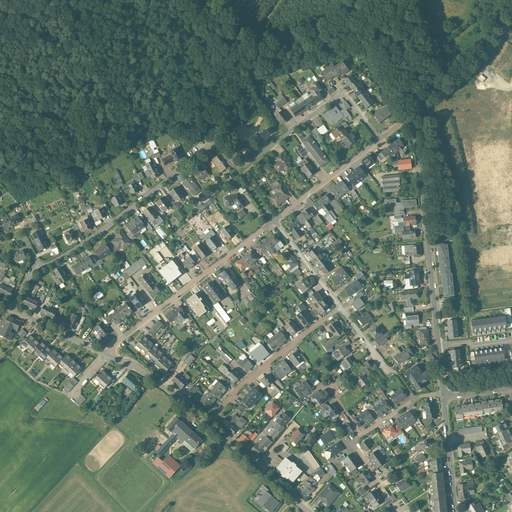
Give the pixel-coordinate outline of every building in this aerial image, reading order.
[(337,66),(342,73),(343,75),(349,71),(342,62),(337,66)] [(342,73),(337,66),(335,68),(332,65),(328,68),(334,76),(336,77),(342,73)] [(334,76),(328,68),(322,73),(328,81),(334,76)] [(350,76),(345,81),(349,87),(350,86),(355,82),(352,78),(350,76)] [(355,82),(350,86),(354,91),(360,87),(357,83),(355,81),(355,82)] [(315,94),(313,95),(305,101),(310,108),(318,102),(323,99),(318,92),(315,87),(312,89),(315,94)] [(360,87),(354,91),(358,97),(364,93),(361,89),(360,87)] [(364,93),(358,97),(363,103),(368,98),(365,94),(364,93)] [(287,102),(283,98),(279,101),(282,106),(287,102)] [(368,98),(363,103),(367,108),(373,104),(370,100),(368,98)] [(297,106),(296,107),(301,114),(310,108),(305,101),(297,106)] [(295,104),(289,108),(295,117),(301,114),(296,107),(297,106),(295,104)] [(386,106),(374,116),(379,123),(392,114),(386,106)] [(343,117),(335,107),(324,115),(330,123),(333,120),(335,123),(343,117)] [(287,119),(281,111),(275,116),(281,124),(287,119)] [(341,126),(332,132),(336,137),(338,135),(337,134),(343,129),(341,126)] [(316,127),(311,132),(316,139),(322,135),(316,127)] [(343,129),(337,134),(338,135),(342,140),(348,136),(343,129)] [(348,136),(342,140),(348,147),(349,148),(351,146),(351,144),(355,142),(353,139),(354,138),(351,134),(348,136)] [(313,143),(308,137),(301,142),(305,147),(309,152),(311,154),(318,149),(314,143),(314,142),(313,143)] [(156,138),(149,142),(152,148),(159,144),(156,138)] [(404,147),(399,140),(391,145),(396,152),(399,150),(403,156),(407,153),(403,147),(404,147)] [(391,145),(382,153),(385,158),(388,155),(390,157),(396,152),(391,145)] [(302,146),(297,150),(303,157),(307,154),(303,148),(302,146)] [(318,149),(311,154),(313,157),(317,162),(321,167),(328,162),(325,157),(325,156),(324,157),(318,149)] [(382,153),(375,158),(378,162),(385,158),(382,153)] [(171,155),(164,159),(166,164),(167,164),(168,167),(175,164),(171,155)] [(283,159),(281,155),(276,158),(279,162),(274,166),(279,172),(284,168),(286,171),(291,168),(288,165),(290,163),(285,157),(283,159)] [(369,156),(362,161),(368,168),(374,163),(369,156)] [(226,169),(216,157),(210,161),(220,173),(226,169)] [(305,159),(298,165),(301,169),(308,178),(315,172),(309,163),(308,164),(305,159)] [(410,160),(398,161),(399,166),(399,170),(411,169),(410,160)] [(153,162),(146,165),(148,171),(155,167),(153,162)] [(148,171),(150,176),(152,179),(159,176),(155,167),(148,171)] [(202,167),(195,173),(200,180),(208,174),(202,167)] [(363,172),(359,167),(356,170),(353,172),(360,181),(366,177),(363,173),(363,172)] [(371,177),(365,170),(363,172),(363,173),(366,177),(368,180),(371,177)] [(360,181),(353,172),(351,174),(347,177),(351,181),(351,182),(352,181),(355,185),(360,181)] [(399,175),(382,177),(383,193),(401,191),(399,179),(399,175)] [(186,180),(183,183),(186,186),(188,185),(191,189),(190,190),(194,196),(198,192),(197,191),(198,190),(197,189),(198,188),(190,177),(186,179),(186,180)] [(278,192),(270,198),(276,206),(283,201),(281,199),(284,197),(285,198),(289,195),(281,184),(280,185),(277,181),(274,184),(277,188),(275,189),(278,192)] [(355,185),(352,181),(351,182),(351,181),(348,183),(353,190),(354,191),(357,188),(355,185)] [(128,187),(123,189),(126,194),(130,192),(132,195),(139,192),(135,183),(128,187)] [(344,183),(337,188),(342,194),(343,195),(349,190),(344,183)] [(184,197),(177,187),(170,192),(175,198),(172,200),(175,205),(178,203),(176,201),(180,198),(181,199),(184,197)] [(337,188),(337,187),(331,192),(337,199),(342,194),(337,188)] [(238,195),(225,198),(227,206),(238,204),(240,206),(242,208),(246,205),(238,195)] [(326,195),(319,200),(329,212),(331,210),(327,205),(331,202),(326,195)] [(123,205),(119,196),(111,200),(113,205),(114,204),(115,208),(123,205)] [(164,197),(156,203),(163,212),(171,206),(169,204),(164,197)] [(319,200),(313,205),(318,212),(319,211),(321,214),(322,213),(330,224),(335,220),(329,212),(319,200)] [(402,203),(396,204),(396,200),(385,201),(386,209),(386,207),(389,207),(389,209),(396,208),(396,212),(403,211),(402,206),(405,206),(405,207),(416,206),(415,200),(402,201),(402,203)] [(339,207),(335,203),(335,202),(333,204),(333,205),(338,211),(339,213),(341,211),(339,207)] [(205,203),(202,205),(201,204),(196,207),(200,212),(207,207),(205,203)] [(156,214),(151,207),(147,210),(146,210),(147,211),(144,213),(148,218),(149,218),(152,222),(151,222),(152,222),(159,217),(156,214)] [(309,208),(304,212),(302,214),(307,221),(309,219),(314,216),(309,208)] [(103,209),(95,212),(97,217),(98,217),(99,221),(107,217),(103,209)] [(243,209),(238,214),(241,218),(247,213),(243,209)] [(159,211),(156,214),(159,217),(159,216),(163,221),(164,222),(166,220),(159,211)] [(17,214),(9,218),(12,225),(15,224),(16,224),(21,222),(17,214)] [(307,221),(302,214),(296,218),(302,225),(305,223),(307,221)] [(159,216),(159,217),(152,222),(154,225),(157,223),(158,225),(163,221),(159,216)] [(323,223),(317,216),(313,219),(318,226),(323,223)] [(146,227),(138,217),(132,222),(139,231),(139,232),(146,227)] [(402,218),(395,219),(395,220),(396,220),(396,222),(396,223),(404,222),(404,226),(409,225),(415,225),(415,224),(417,222),(415,221),(415,217),(402,218)] [(9,218),(0,222),(4,230),(9,228),(8,227),(12,225),(9,218)] [(296,218),(289,224),(288,226),(292,232),(298,228),(302,225),(296,218)] [(88,220),(80,223),(83,228),(85,232),(92,228),(88,220)] [(132,222),(125,226),(130,232),(133,236),(139,231),(132,222)] [(396,222),(394,223),(394,226),(394,230),(404,229),(403,226),(404,226),(404,222),(396,223),(396,222)] [(227,226),(220,231),(227,240),(234,235),(227,226)] [(298,228),(292,232),(297,239),(302,235),(303,235),(301,232),(299,230),(300,229),(298,228)] [(410,232),(404,232),(404,229),(394,230),(395,234),(402,233),(403,235),(404,235),(405,239),(415,238),(415,231),(410,232)] [(72,230),(65,234),(69,243),(76,239),(72,230)] [(44,239),(40,231),(32,235),(34,239),(35,239),(37,243),(44,239)] [(130,244),(120,231),(115,234),(117,238),(112,242),(114,244),(118,249),(121,247),(123,250),(130,244)] [(213,236),(209,231),(205,235),(206,236),(203,238),(206,242),(213,236)] [(330,231),(328,233),(329,235),(328,237),(332,243),(336,240),(330,231)] [(284,246),(275,234),(274,235),(273,235),(270,237),(270,238),(268,239),(273,246),(277,243),(281,248),(284,246)] [(220,245),(213,236),(206,242),(213,251),(220,245)] [(44,239),(37,243),(38,247),(40,252),(48,248),(44,239)] [(268,239),(262,244),(271,255),(274,253),(272,250),(270,249),(273,246),(268,239)] [(152,255),(165,245),(162,241),(149,251),(152,255)] [(105,243),(99,248),(94,252),(100,260),(101,261),(102,261),(112,253),(109,248),(105,243)] [(201,244),(194,249),(197,253),(204,248),(201,244)] [(271,255),(262,244),(256,249),(258,251),(257,251),(259,253),(261,256),(265,253),(269,258),(272,256),(271,255)] [(419,244),(406,246),(406,251),(409,250),(409,256),(420,255),(419,244)] [(439,260),(449,259),(447,245),(443,245),(443,244),(437,245),(439,260)] [(316,248),(315,249),(315,248),(310,252),(309,251),(305,254),(307,257),(310,255),(312,259),(319,254),(321,252),(322,252),(319,249),(320,248),(318,246),(315,248),(316,248)] [(204,248),(197,253),(202,259),(209,254),(204,248)] [(23,251),(14,255),(18,263),(23,260),(22,260),(26,258),(23,251)] [(158,252),(153,255),(158,263),(163,259),(158,252)] [(257,259),(251,252),(248,254),(253,262),(257,259)] [(298,264),(289,252),(284,255),(288,261),(285,263),(288,267),(290,270),(298,264)] [(319,254),(312,259),(316,264),(323,259),(320,255),(322,254),(321,252),(319,254)] [(185,258),(182,253),(178,256),(183,262),(186,259),(185,258)] [(193,255),(191,253),(189,255),(196,264),(198,262),(193,255)] [(253,262),(248,254),(243,257),(249,265),(253,262)] [(189,255),(185,258),(186,259),(183,262),(189,270),(196,264),(189,255)] [(89,257),(81,262),(86,269),(94,264),(89,257)] [(249,265),(243,257),(239,261),(245,268),(249,265)] [(146,264),(142,258),(137,261),(141,267),(146,264)] [(323,259),(316,264),(320,269),(327,264),(331,262),(331,261),(330,262),(329,260),(325,262),(323,259)] [(449,259),(439,260),(440,275),(441,275),(450,274),(449,259)] [(127,269),(125,270),(130,276),(141,267),(137,261),(130,267),(127,269)] [(173,261),(159,272),(169,285),(182,275),(178,270),(179,269),(173,261)] [(241,271),(245,268),(239,261),(235,263),(241,271)] [(81,262),(72,267),(77,275),(86,269),(81,262)] [(327,264),(320,269),(324,274),(331,269),(327,264)] [(61,267),(53,272),(58,280),(66,275),(61,267)] [(229,268),(220,275),(224,280),(233,274),(229,268)] [(298,269),(292,273),(296,278),(301,274),(298,269)] [(337,273),(331,278),(337,286),(347,278),(344,275),(346,274),(342,269),(337,273)] [(130,276),(125,270),(121,273),(126,279),(130,276)] [(413,271),(410,271),(410,272),(405,273),(406,279),(411,279),(411,285),(412,285),(418,285),(420,284),(419,270),(413,271)] [(361,277),(363,279),(366,277),(361,271),(354,276),(357,279),(361,277)] [(450,274),(441,275),(444,297),(454,296),(452,273),(450,274)] [(146,289),(153,283),(146,274),(139,280),(146,289)] [(233,274),(224,280),(228,285),(237,279),(233,274)] [(66,275),(58,280),(61,285),(69,280),(66,275)] [(307,278),(297,284),(304,293),(305,292),(310,288),(313,287),(307,278)] [(237,279),(228,285),(232,290),(240,284),(237,279)] [(384,280),(384,288),(393,288),(393,280),(384,280)] [(40,285),(33,281),(31,286),(36,288),(38,290),(38,289),(40,285)] [(353,283),(350,286),(349,286),(346,288),(350,295),(360,288),(358,285),(360,284),(357,281),(353,283)] [(223,298),(211,282),(208,284),(208,285),(203,288),(215,304),(218,302),(220,301),(224,298),(223,298)] [(153,298),(160,292),(153,283),(146,289),(153,298)] [(13,290),(7,287),(4,295),(10,298),(14,290),(13,290)] [(100,291),(92,296),(96,302),(104,296),(100,291)] [(129,292),(125,295),(129,300),(130,299),(130,298),(136,293),(135,291),(131,294),(129,292)] [(416,291),(401,293),(401,297),(407,297),(408,306),(414,306),(413,296),(417,296),(416,291)] [(146,303),(138,292),(136,293),(130,298),(130,299),(137,309),(146,303)] [(328,307),(317,292),(314,294),(310,298),(308,298),(319,313),(328,307)] [(363,295),(361,292),(354,297),(356,300),(359,298),(363,295)] [(196,293),(186,301),(189,306),(188,307),(195,315),(196,314),(199,318),(209,310),(196,293)] [(30,299),(26,297),(23,304),(29,307),(33,300),(30,299)] [(359,298),(356,300),(351,304),(356,311),(364,305),(359,298)] [(39,303),(33,300),(29,307),(35,310),(38,303),(39,303)] [(215,304),(213,306),(223,319),(227,315),(218,302),(215,304)] [(127,303),(121,308),(128,316),(133,312),(130,308),(127,303)] [(307,309),(303,303),(298,307),(302,312),(304,311),(307,309)] [(51,308),(45,305),(41,313),(47,316),(51,308)] [(186,315),(180,307),(173,312),(177,317),(180,321),(181,322),(187,317),(186,315)] [(57,311),(51,308),(47,316),(53,319),(57,311)] [(128,316),(121,308),(116,312),(122,320),(128,316)] [(74,314),(73,313),(67,325),(76,330),(80,320),(84,312),(81,310),(78,316),(74,314)] [(173,311),(166,316),(171,323),(174,320),(177,317),(173,312),(173,311)] [(302,312),(296,316),(304,326),(306,325),(307,325),(308,324),(309,323),(311,321),(304,311),(302,312)] [(372,319),(366,311),(357,319),(363,327),(372,319)] [(122,320),(116,312),(110,316),(113,320),(117,325),(122,320)] [(418,313),(403,315),(403,319),(403,320),(406,320),(406,321),(406,326),(411,325),(415,325),(414,322),(419,322),(418,313)] [(11,328),(16,320),(9,316),(5,325),(11,328)] [(279,318),(276,321),(280,327),(284,324),(279,318)] [(213,319),(207,323),(209,327),(216,322),(213,319)] [(16,320),(11,328),(17,331),(21,322),(16,320)] [(299,330),(292,321),(285,326),(292,335),(299,330)] [(103,322),(95,328),(98,333),(107,327),(103,322)] [(334,336),(341,331),(335,322),(328,328),(334,336)] [(3,329),(1,328),(0,330),(0,333),(6,336),(5,338),(10,340),(13,334),(9,332),(11,328),(5,325),(3,329)] [(107,327),(98,333),(102,338),(107,335),(111,332),(107,327)] [(382,334),(376,327),(369,333),(370,333),(369,334),(371,336),(372,336),(375,340),(382,334)] [(341,331),(334,336),(322,345),(328,353),(333,349),(332,348),(347,336),(342,330),(341,331)] [(280,331),(276,334),(276,335),(273,337),(279,345),(286,340),(285,339),(282,334),(280,331)] [(426,331),(420,331),(420,340),(422,340),(423,344),(429,344),(428,331),(426,331)] [(382,334),(375,340),(377,343),(384,338),(382,334)] [(26,340),(23,343),(28,348),(35,340),(30,335),(26,340)] [(149,341),(143,336),(136,344),(141,349),(149,341)] [(279,345),(273,337),(271,339),(270,339),(266,342),(268,344),(272,349),(272,350),(279,345)] [(384,338),(377,343),(380,346),(387,341),(384,338)] [(241,339),(236,343),(241,349),(246,345),(241,339)] [(35,340),(28,348),(33,352),(35,350),(40,345),(35,340)] [(149,341),(141,349),(147,353),(153,346),(154,345),(149,341)] [(313,341),(310,343),(315,352),(318,351),(313,341)] [(46,347),(41,343),(40,345),(35,350),(40,355),(46,347)] [(343,346),(332,353),(337,359),(341,356),(342,358),(346,355),(345,353),(348,351),(345,347),(344,345),(343,346)] [(147,353),(146,354),(151,358),(158,351),(153,346),(147,353)] [(261,346),(251,354),(255,359),(256,359),(258,362),(268,355),(261,346)] [(46,347),(40,355),(45,359),(46,358),(51,352),(46,347)] [(398,349),(406,360),(410,357),(409,356),(412,354),(408,348),(406,349),(404,350),(404,351),(403,351),(400,347),(398,349)] [(227,356),(221,350),(220,351),(218,349),(216,351),(220,355),(225,359),(227,356)] [(406,360),(398,349),(396,351),(399,355),(398,356),(397,355),(396,357),(394,358),(399,364),(402,362),(402,363),(406,360)] [(51,352),(46,358),(51,362),(58,355),(53,350),(51,352)] [(158,351),(151,358),(157,363),(163,356),(163,355),(158,351)] [(435,360),(429,352),(425,355),(431,363),(435,360)] [(296,353),(289,358),(295,366),(302,360),(299,356),(296,353)] [(58,355),(51,362),(56,367),(60,363),(63,359),(58,355)] [(63,359),(60,363),(65,367),(71,360),(66,355),(63,359)] [(190,355),(184,362),(189,366),(195,359),(190,355)] [(168,360),(163,356),(157,363),(156,363),(161,368),(168,360)] [(348,358),(341,363),(346,370),(353,365),(348,358)] [(252,366),(248,361),(247,361),(245,359),(243,361),(245,363),(241,367),(245,372),(252,366)] [(71,360),(65,367),(70,372),(76,364),(71,360)] [(168,360),(161,368),(166,373),(167,372),(171,367),(173,365),(168,360)] [(285,363),(284,361),(278,365),(286,375),(291,371),(291,370),(285,363)] [(293,368),(288,361),(285,363),(291,370),(293,368)] [(427,367),(422,361),(418,364),(423,370),(427,367)] [(353,378),(369,365),(367,362),(354,371),(356,374),(352,376),(353,378)] [(76,364),(70,372),(75,376),(81,369),(76,364)] [(286,375),(278,365),(273,369),(275,371),(280,378),(280,379),(286,375)] [(369,365),(353,378),(356,382),(357,381),(362,387),(368,382),(363,376),(372,369),(369,365)] [(421,372),(416,365),(405,373),(407,377),(406,377),(409,381),(409,380),(412,384),(413,386),(414,386),(417,390),(420,388),(420,389),(424,386),(422,384),(425,382),(425,383),(427,381),(430,378),(430,377),(428,375),(429,374),(427,371),(421,375),(419,373),(421,372)] [(229,373),(227,376),(234,382),(240,376),(232,369),(229,373)] [(98,375),(95,378),(95,379),(100,383),(108,375),(102,371),(98,375)] [(280,378),(275,371),(272,373),(276,379),(278,380),(280,378)] [(128,386),(135,379),(129,374),(123,381),(123,382),(123,383),(127,386),(127,385),(128,386)] [(187,382),(178,374),(172,381),(182,389),(185,386),(185,385),(187,382)] [(108,375),(100,383),(105,388),(113,380),(108,375)] [(268,375),(261,381),(262,382),(266,387),(270,384),(273,381),(268,375)] [(341,375),(335,380),(343,390),(349,386),(341,375)] [(319,383),(316,378),(310,382),(314,387),(319,383)] [(135,379),(128,386),(133,391),(140,384),(135,379)] [(278,380),(276,379),(273,381),(281,390),(284,388),(278,380)] [(273,381),(270,384),(275,390),(279,393),(281,390),(273,381)] [(306,381),(295,389),(301,398),(305,395),(307,395),(308,393),(312,390),(306,381)] [(220,383),(219,382),(215,388),(223,395),(227,389),(225,387),(220,383)] [(223,395),(215,388),(210,393),(217,399),(218,400),(223,395)] [(253,388),(241,401),(249,408),(261,395),(253,388)] [(401,389),(390,397),(395,404),(406,397),(401,389)] [(275,390),(270,395),(274,398),(275,397),(277,399),(281,395),(279,393),(275,390)] [(318,391),(311,396),(313,399),(315,398),(315,397),(320,393),(318,391)] [(320,393),(315,397),(315,398),(318,401),(319,401),(322,404),(330,398),(325,391),(322,393),(322,392),(320,393)] [(210,393),(209,392),(205,397),(213,404),(217,399),(210,393)] [(45,396),(34,408),(38,412),(49,399),(45,396)] [(213,404),(205,397),(201,402),(208,409),(213,404)] [(490,401),(487,401),(489,412),(495,411),(494,400),(490,401)] [(497,400),(494,400),(495,411),(502,410),(502,406),(501,400),(497,400)] [(272,403),(265,411),(266,411),(263,415),(265,417),(268,413),(272,417),(279,409),(275,405),(277,403),(274,401),(273,403),(272,403)] [(387,404),(384,401),(379,405),(385,413),(390,409),(387,404)] [(483,402),(481,402),(481,403),(482,413),(489,412),(487,401),(483,402)] [(433,403),(424,404),(424,411),(426,411),(427,419),(436,418),(435,413),(434,412),(433,403)] [(477,404),(474,404),(476,414),(482,413),(481,403),(477,404)] [(326,404),(319,409),(321,413),(326,409),(325,409),(328,407),(326,404)] [(328,407),(325,409),(326,409),(327,411),(326,412),(328,416),(329,415),(331,418),(339,412),(333,404),(328,407)] [(470,405),(468,405),(469,415),(476,414),(474,404),(470,405)] [(373,408),(373,409),(376,412),(379,417),(385,413),(379,405),(373,408)] [(463,406),(461,406),(461,407),(462,416),(469,415),(468,405),(463,406)] [(459,407),(454,408),(456,418),(463,417),(462,416),(461,407),(459,407)] [(370,414),(367,410),(366,410),(361,414),(367,423),(370,422),(373,420),(370,414)] [(413,417),(409,412),(405,414),(406,415),(404,416),(410,426),(415,422),(416,421),(413,417)] [(281,416),(278,419),(276,421),(278,423),(282,427),(289,418),(283,413),(281,416)] [(367,423),(361,414),(355,418),(362,428),(366,425),(365,425),(367,423)] [(234,415),(228,422),(231,424),(235,420),(236,419),(237,417),(234,415)] [(404,416),(402,418),(401,417),(398,420),(403,428),(404,430),(410,426),(404,416)] [(176,417),(167,428),(171,432),(181,422),(176,417)] [(246,422),(241,418),(239,419),(237,417),(236,419),(231,424),(226,430),(232,435),(237,429),(234,426),(236,424),(241,428),(246,422)] [(228,422),(225,419),(220,425),(226,430),(231,424),(228,422)] [(201,441),(181,422),(171,432),(192,451),(201,441)] [(499,425),(494,427),(495,427),(498,433),(507,429),(504,422),(499,425)] [(282,427),(278,423),(275,428),(281,433),(285,429),(282,427)] [(346,424),(340,428),(346,436),(352,431),(349,427),(347,423),(346,424)] [(402,432),(397,425),(393,428),(398,435),(402,432)] [(391,426),(387,429),(386,428),(384,430),(385,431),(382,433),(387,439),(393,435),(394,438),(398,435),(393,428),(391,426)] [(289,438),(289,439),(293,442),(297,445),(305,436),(305,435),(302,432),(297,429),(289,438)] [(507,429),(498,433),(501,439),(510,435),(507,429)] [(310,435),(304,430),(302,432),(305,435),(305,436),(308,438),(310,435)] [(330,432),(320,438),(324,444),(331,440),(334,438),(330,432)] [(246,437),(243,435),(238,441),(244,446),(250,439),(253,435),(250,433),(246,437)] [(176,439),(172,435),(156,453),(160,457),(176,439)] [(511,438),(510,435),(501,439),(503,445),(504,445),(508,443),(511,441),(511,438)] [(265,438),(258,446),(256,444),(250,451),(256,457),(264,448),(266,450),(272,443),(268,439),(267,440),(265,438)] [(368,440),(365,442),(365,441),(361,443),(362,444),(360,445),(364,452),(369,449),(372,446),(368,440)] [(426,441),(425,440),(422,442),(424,443),(420,446),(426,453),(427,452),(428,453),(430,451),(429,450),(433,448),(433,446),(431,444),(430,444),(427,441),(426,441)] [(285,452),(289,447),(284,442),(279,447),(285,452)] [(484,442),(476,443),(476,445),(477,451),(477,450),(481,449),(482,452),(481,453),(483,457),(489,454),(489,452),(484,442)] [(339,443),(326,451),(330,458),(343,449),(339,443)] [(376,443),(372,446),(369,449),(371,452),(372,451),(378,446),(376,443)] [(470,444),(458,446),(459,457),(465,456),(464,450),(470,450),(470,452),(471,452),(470,446),(470,444)] [(320,466),(307,448),(302,451),(315,469),(320,466)] [(374,453),(368,457),(371,461),(373,463),(382,456),(378,451),(378,450),(374,453)] [(353,453),(343,460),(347,466),(356,459),(355,457),(353,453)] [(180,466),(168,455),(162,462),(158,458),(153,463),(169,478),(180,466)] [(416,461),(419,464),(426,459),(423,455),(416,461)] [(382,456),(373,463),(374,465),(376,469),(386,462),(382,456)] [(286,457),(275,469),(292,483),(302,471),(286,457)] [(356,459),(347,466),(351,471),(351,472),(355,469),(361,465),(358,461),(356,459)] [(465,462),(459,462),(461,473),(467,473),(466,468),(472,467),(472,468),(473,468),(472,461),(471,461),(465,462)] [(441,465),(433,466),(433,472),(433,474),(441,473),(442,473),(441,465)] [(390,475),(385,468),(382,470),(384,472),(382,474),(385,479),(390,475)] [(321,469),(316,472),(317,475),(318,476),(319,478),(325,474),(321,469)] [(351,471),(348,474),(350,477),(357,472),(355,469),(351,472),(351,471)] [(366,471),(359,476),(362,479),(361,480),(363,483),(364,482),(366,485),(372,480),(370,478),(371,477),(369,474),(368,475),(366,471)] [(433,474),(432,474),(433,484),(430,485),(430,489),(443,488),(442,484),(443,484),(442,481),(441,473),(433,474)] [(300,495),(318,476),(317,475),(312,479),(311,478),(310,479),(308,480),(307,480),(301,487),(299,486),(297,489),(298,490),(297,492),(300,495)] [(318,476),(300,495),(304,498),(309,492),(310,493),(311,493),(313,492),(315,489),(313,487),(320,479),(319,478),(318,476)] [(404,480),(397,485),(401,492),(410,486),(406,481),(405,479),(404,480)] [(466,484),(463,484),(463,485),(458,486),(459,496),(460,496),(461,500),(463,500),(468,499),(467,491),(474,490),(473,481),(466,481),(466,484)] [(329,485),(319,497),(329,506),(337,497),(336,496),(338,493),(333,489),(334,489),(329,485)] [(365,487),(358,492),(361,495),(367,491),(365,487)] [(443,488),(430,489),(432,505),(445,504),(444,497),(444,494),(443,494),(443,488)] [(370,494),(366,497),(370,502),(379,496),(378,494),(378,493),(376,490),(370,494)] [(270,511),(278,503),(266,493),(260,499),(267,505),(265,507),(270,511)] [(379,496),(370,502),(374,508),(384,501),(381,497),(381,498),(379,496)] [(390,497),(385,500),(386,502),(383,504),(385,507),(393,502),(390,497)] [(484,511),(478,501),(466,508),(468,511),(484,511)]
